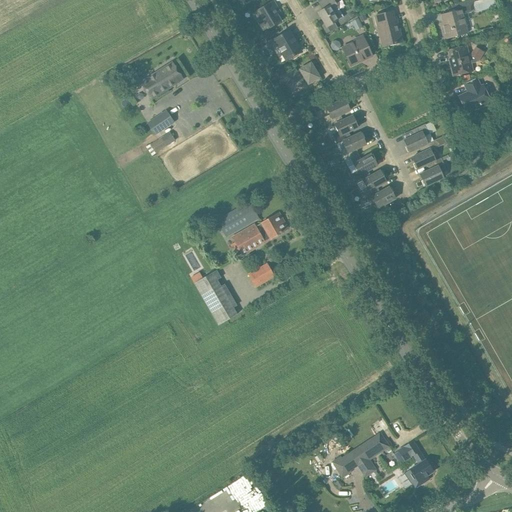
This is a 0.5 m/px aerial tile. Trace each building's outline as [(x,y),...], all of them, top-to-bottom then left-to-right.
[(343,17),(333,0),(317,0),(323,10),(318,13),(326,27),(327,27),(334,23),(343,17)] [(463,18),(462,14),(471,12),(470,9),(470,8),(470,6),(471,4),(472,3),(473,2),(474,2),(481,0),(469,0),(447,6),(448,13),(441,15),(443,23),(440,24),(444,39),(461,35),(461,37),(466,36),(466,34),(467,34),(467,33),(469,32),(465,18),(463,18)] [(278,9),(273,1),(252,13),(259,25),(264,22),(268,30),(281,21),(275,10),(278,9)] [(396,26),(392,12),(375,16),(378,27),(378,26),(380,25),(386,46),(402,42),(398,25),(396,26)] [(352,22),(355,29),(361,26),(358,19),(352,22)] [(334,23),(327,27),(330,33),(337,28),(334,23)] [(301,51),(289,31),(269,42),(273,49),(278,47),(286,61),(301,51)] [(372,56),(363,36),(356,39),(357,41),(342,48),(350,66),(366,59),(365,58),(371,55),(371,56),(372,56)] [(332,43),(331,46),(332,49),(336,50),(339,49),(340,45),(339,42),(335,41),(332,43)] [(468,55),(466,46),(448,51),(452,66),(451,67),(453,76),(472,71),(470,64),(479,62),(484,52),(475,47),(470,55),(468,55)] [(319,78),(311,63),(299,70),(300,71),(297,73),(294,69),(283,76),(291,89),(297,85),(298,87),(303,84),(303,83),(306,81),(308,84),(319,78)] [(183,79),(173,64),(141,84),(151,99),(183,79)] [(139,78),(133,69),(123,75),(129,85),(139,78)] [(283,74),(280,70),(272,76),(274,80),(283,74)] [(480,86),(476,78),(464,84),(468,92),(458,96),(466,114),(491,102),(483,85),(480,86)] [(328,127),(333,125),(340,122),(337,116),(350,111),(344,99),(326,107),(330,115),(324,117),(328,127)] [(174,122),(167,111),(147,124),(155,135),(174,122)] [(352,116),(340,122),(333,125),(337,132),(332,135),(336,145),(342,142),(348,139),(345,133),(358,128),(352,116)] [(404,141),(409,152),(433,141),(425,124),(414,129),(416,135),(404,141)] [(147,147),(153,156),(177,141),(171,131),(147,147)] [(348,139),(342,142),(345,149),(340,152),(345,163),(356,156),(353,150),(366,145),(360,133),(348,139)] [(433,141),(409,152),(422,146),(424,152),(412,158),(417,169),(435,161),(432,154),(438,151),(436,148),(446,143),(443,137),(433,141)] [(357,184),(362,181),(368,178),(365,172),(377,166),(371,154),(353,164),(356,171),(351,174),(357,184)] [(441,158),(435,161),(429,163),(432,169),(420,175),(425,186),(443,178),(440,171),(446,168),(441,158)] [(366,200),(371,197),(377,194),(374,189),(386,182),(380,171),(368,178),(362,181),(366,187),(360,190),(366,200)] [(389,187),(377,194),(371,197),(375,204),(369,207),(375,217),(386,210),(383,205),(395,199),(389,187)] [(258,219),(248,202),(217,220),(227,237),(258,219)] [(249,228),(232,238),(242,256),(243,255),(264,243),(264,241),(268,239),(269,238),(270,239),(287,229),(282,219),(278,213),(274,216),(261,223),(255,227),(254,225),(249,228)] [(261,268),(248,275),(255,287),(274,276),(273,276),(267,279),(261,268)] [(218,324),(236,314),(232,307),(236,305),(224,284),(220,287),(216,280),(220,277),(216,270),(194,283),(218,324)] [(388,446),(380,434),(342,459),(336,463),(345,476),(351,472),(350,471),(388,446)] [(394,454),(400,464),(405,461),(413,455),(419,464),(410,470),(414,476),(410,479),(415,488),(429,479),(426,476),(433,472),(430,468),(431,468),(432,466),(432,464),(430,461),(428,460),(426,460),(426,461),(425,460),(412,441),(398,450),(398,451),(394,454)] [(387,496),(403,484),(396,474),(380,486),(387,496)]
